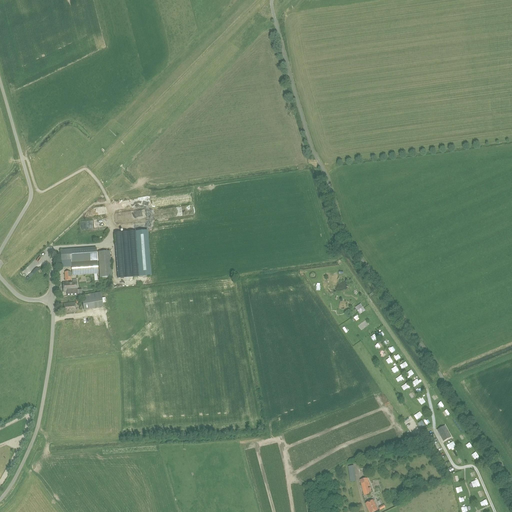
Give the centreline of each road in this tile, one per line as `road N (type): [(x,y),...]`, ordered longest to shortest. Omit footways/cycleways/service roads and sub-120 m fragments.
road 1 (unclassified): [(0,499),(36,430),(53,313),(52,300),(22,297),(0,276)]
road 2 (unclassified): [(0,250),(31,195),(0,79)]
road 3 (track): [(432,411),(406,401),(360,333),(379,317)]
road 4 (track): [(432,411),(452,464),(477,470),(495,511)]
